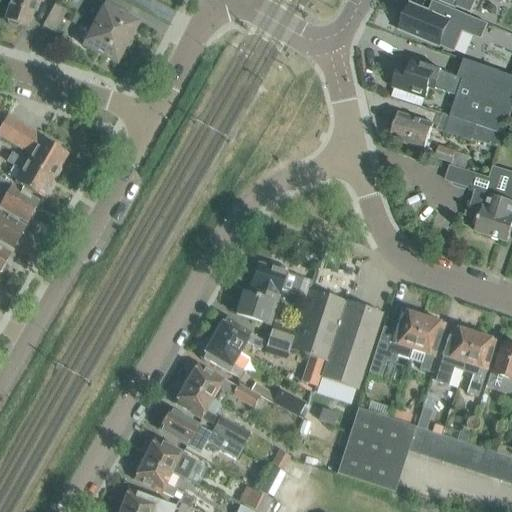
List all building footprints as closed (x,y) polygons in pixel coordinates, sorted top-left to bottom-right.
[(20,24),(28,27),(36,1),(40,2),(40,0),(10,0),(5,20),(7,20),(8,25),(16,27),(20,24)] [(436,0),(470,14),(476,0),(495,0),(505,4),(506,0),(436,0)] [(428,13),(409,6),(399,31),(454,54),(463,33),(481,41),(487,25),(433,2),(428,13)] [(54,5),(41,28),(53,34),(66,12),(54,5)] [(105,5),(94,26),(129,45),(140,24),(105,5)] [(78,18),(71,14),(67,21),(74,25),(78,18)] [(129,45),(94,26),(83,47),(118,66),(129,45)] [(421,108),(424,100),(428,88),(455,97),(449,116),(504,134),(511,109),(511,76),(461,59),(455,77),(442,72),(442,71),(414,61),(411,70),(402,66),(394,89),(395,89),(392,99),(421,108)] [(390,140),(424,151),(432,130),(436,131),(437,126),(399,114),(390,140)] [(59,170),(67,155),(41,139),(42,136),(7,116),(0,127),(0,141),(2,137),(31,154),(26,163),(54,179),(55,177),(57,177),(60,172),(59,170)] [(441,117),(437,126),(436,131),(442,133),(441,135),(468,144),(469,142),(495,150),(499,137),(446,118),(441,117)] [(438,147),(434,158),(451,164),(455,153),(438,147)] [(468,157),(455,153),(451,164),(450,165),(464,170),(468,157)] [(48,189),(54,179),(26,163),(11,154),(7,162),(21,171),(14,183),(42,199),(43,197),(46,197),(49,192),(48,189)] [(474,233),(508,244),(511,231),(511,217),(508,216),(511,204),(511,175),(493,169),(490,179),(450,167),(446,181),(476,190),(472,205),(469,204),(465,216),(479,220),(474,233)] [(0,193),(6,196),(0,206),(0,209),(27,225),(28,222),(30,222),(35,214),(33,213),(39,203),(0,180),(0,193)] [(0,214),(0,241),(12,249),(15,245),(17,246),(20,240),(18,238),(24,228),(0,214)] [(320,263),(323,254),(304,248),(301,257),(320,263)] [(0,273),(1,274),(5,267),(4,264),(9,255),(0,249),(0,273)] [(257,265),(250,287),(276,296),(283,273),(257,265)] [(243,293),(235,316),(266,326),(276,296),(250,287),(249,290),(247,289),(246,294),(243,293)] [(320,378),(357,391),(382,315),(310,291),(291,351),(325,363),(321,376),(320,378)] [(394,365),(396,357),(408,361),(411,352),(422,320),(423,318),(412,314),(411,316),(401,312),(394,333),(383,329),(367,374),(381,379),(386,362),(394,365)] [(421,366),(423,357),(419,371),(428,374),(432,359),(433,359),(444,327),(434,324),(435,322),(423,318),(411,352),(408,361),(408,362),(421,366)] [(225,320),(213,339),(243,357),(250,346),(259,352),(264,344),(252,337),(252,335),(225,320)] [(294,333),(273,326),(270,337),(290,347),(294,333)] [(461,373),(473,336),(474,334),(463,330),(462,332),(451,329),(434,383),(448,388),(454,370),(461,373)] [(478,400),(487,373),(495,343),(485,340),(486,338),(474,334),(473,336),(461,373),(474,377),(472,380),(467,396),(478,400)] [(270,337),(263,355),(285,362),(290,347),(270,337)] [(243,357),(213,339),(201,359),(228,375),(229,375),(239,380),(243,372),(237,368),(243,357)] [(501,345),(490,377),(486,388),(511,396),(511,391),(511,345),(506,344),(504,346),(501,345)] [(222,392),(232,397),(252,410),(260,398),(239,386),(237,389),(225,383),(225,382),(197,366),(186,386),(216,403),(222,392)] [(310,372),(305,386),(316,389),(320,378),(321,376),(318,375),(310,372)] [(254,384),(250,392),(272,404),(276,396),(254,384)] [(180,396),(174,405),(201,421),(202,420),(212,426),(216,418),(209,414),(205,412),(212,401),(186,386),(184,385),(178,395),(180,396)] [(279,390),(276,396),(272,404),(285,412),(297,418),(305,404),(279,390)] [(404,425),(414,428),(419,413),(409,409),(404,425)] [(318,421),(333,427),(337,415),(322,410),(318,421)] [(394,494),(408,453),(415,429),(358,410),(337,475),(394,494)] [(422,410),(418,423),(426,426),(430,412),(422,410)] [(160,430),(159,432),(186,447),(188,448),(195,436),(206,443),(206,445),(236,462),(242,450),(212,433),(210,435),(199,429),(200,427),(171,411),(165,421),(163,422),(159,428),(160,430)] [(213,431),(243,449),(250,435),(220,419),(213,431)] [(415,429),(408,453),(420,457),(427,433),(415,429)] [(427,433),(420,457),(431,460),(439,437),(427,433)] [(463,444),(466,445),(468,437),(459,434),(457,442),(463,444)] [(431,460),(443,464),(451,441),(439,437),(431,460)] [(148,449),(142,460),(144,461),(172,475),(187,481),(196,463),(182,456),(182,454),(154,441),(150,450),(148,449)] [(455,468),(462,444),(451,441),(443,464),(455,468)] [(462,444),(455,468),(467,472),(474,448),(463,444),(462,444)] [(511,457),(511,448),(511,451),(498,447),(495,454),(510,459),(510,457),(511,457)] [(467,472),(479,476),(486,452),(474,448),(467,472)] [(278,451),(270,465),(283,472),(290,459),(278,451)] [(479,476),(491,480),(498,456),(486,452),(479,476)] [(491,480),(503,483),(510,460),(498,456),(491,480)] [(138,473),(134,481),(162,495),(162,494),(173,499),(173,498),(177,491),(174,490),(166,486),(168,482),(172,475),(144,461),(142,460),(137,472),(138,473)] [(511,486),(511,460),(510,460),(503,483),(511,486)] [(262,492),(273,498),(278,487),(273,484),(265,487),(262,492)] [(241,502),(260,511),(267,511),(274,499),(249,487),(241,502)] [(122,502),(118,511),(171,511),(173,509),(128,492),(124,503),(122,502)] [(189,508),(194,499),(182,494),(178,503),(189,508)]
